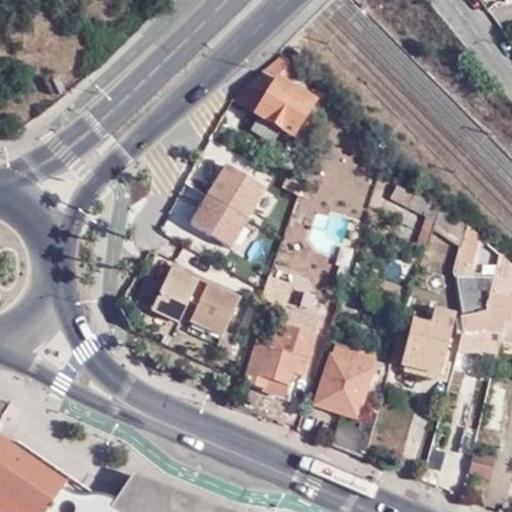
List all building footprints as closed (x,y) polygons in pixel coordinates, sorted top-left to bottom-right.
[(285,82),(294,68),(283,58),(233,101),(260,117),(252,131),(275,144),(282,130),(295,137),(315,102),(285,82)] [(258,275),(279,238),(249,222),(269,186),(217,157),(179,226),(237,258),(234,262),(258,275)] [(426,217),(433,203),(435,198),(415,188),(412,193),(397,187),(390,200),(426,217)] [(432,229),(439,207),(433,203),(426,217),(413,253),(421,257),(432,229)] [(462,249),(468,231),(469,228),(439,207),(432,229),(445,238),(440,250),(448,255),(453,243),(462,249)] [(462,249),(456,267),(466,271),(476,238),(468,231),(462,249)] [(207,291),(208,288),(210,286),(174,270),(172,275),(207,291)] [(179,329),(181,324),(189,306),(199,310),(207,291),(172,275),(163,293),(154,316),(179,329)] [(492,294),(511,296),(511,277),(493,278),(492,294)] [(270,278),(262,299),(286,307),(293,286),(270,278)] [(457,278),(464,333),(494,333),(504,335),(511,296),(492,294),(493,278),(457,278)] [(140,309),(154,316),(163,293),(151,287),(140,309)] [(189,306),(181,324),(222,343),(240,304),(208,288),(207,291),(199,310),(189,306)] [(511,296),(504,335),(501,344),(511,346),(511,296)] [(401,339),(395,361),(443,374),(459,314),(436,308),(431,325),(415,321),(410,342),(401,339)] [(285,310),(280,324),(317,337),(321,323),(285,310)] [(410,342),(415,321),(417,315),(408,312),(401,339),(410,342)] [(317,337),(280,324),(276,334),(264,330),(245,383),(263,390),(264,394),(284,400),(294,374),(305,377),(317,337)] [(357,420),(378,356),(337,343),(317,407),(357,420)] [(333,448),(365,459),(379,416),(371,414),(368,424),(362,423),(360,429),(341,423),(333,448)] [(0,477),(49,511),(51,511),(70,486),(20,452),(29,439),(16,430),(7,443),(0,438),(0,477)] [(475,455),(470,474),(492,480),(497,460),(475,455)] [(259,511),(260,510),(176,485),(176,486),(135,473),(117,511),(259,511)] [(49,511),(0,477),(0,496),(22,511),(49,511)] [(70,486),(51,511),(84,511),(92,502),(70,486)]
